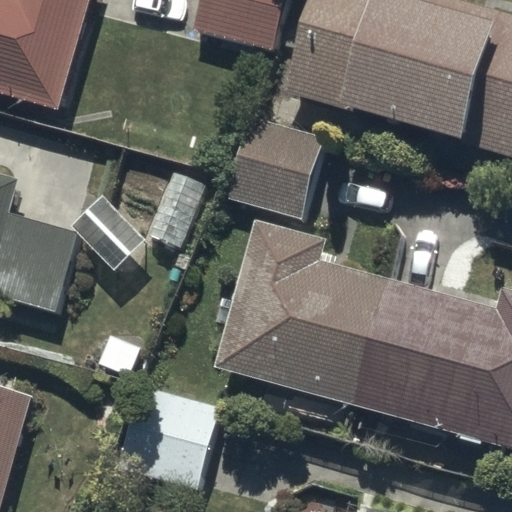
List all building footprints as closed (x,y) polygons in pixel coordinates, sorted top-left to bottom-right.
[(0,0),(0,95),(66,115),(99,0),(0,0)] [(292,0),(207,0),(198,33),(278,55),(292,0)] [(303,0),(300,12),(293,10),(282,48),(303,54),(291,96),(511,161),(511,20),(443,0),(303,0)] [(327,136),(255,121),(234,205),(305,223),(327,136)] [(209,184),(174,172),(153,238),(187,249),(209,184)] [(81,236),(9,216),(18,182),(0,177),(0,299),(59,316),(81,236)] [(151,248),(107,199),(76,227),(121,277),(129,270),(134,276),(151,261),(145,253),(151,248)] [(330,244),(259,225),(221,372),(299,392),(293,412),(334,423),(338,407),(511,451),(511,294),(508,294),(503,314),(324,268),(330,244)] [(203,398),(150,384),(143,382),(120,471),(204,492),(225,411),(201,405),(203,398)] [(0,511),(7,511),(36,403),(0,393),(0,511)]
